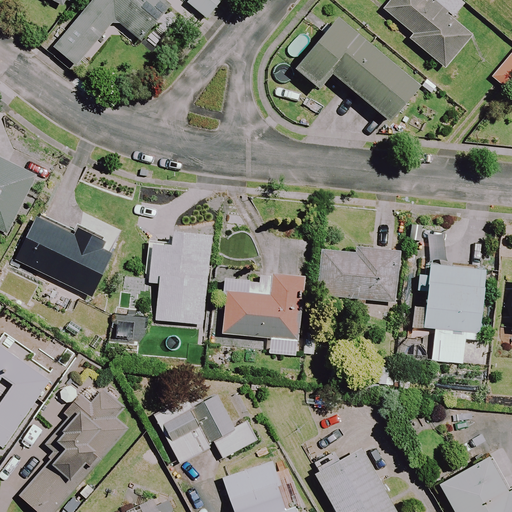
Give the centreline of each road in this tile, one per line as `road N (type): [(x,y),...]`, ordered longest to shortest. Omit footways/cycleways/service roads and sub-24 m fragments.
road 1 (residential): [(234,152),(511,180)]
road 2 (residential): [(0,53),(70,107),(152,137)]
road 3 (residential): [(152,137),(243,30)]
road 4 (residential): [(234,152),(243,30)]
